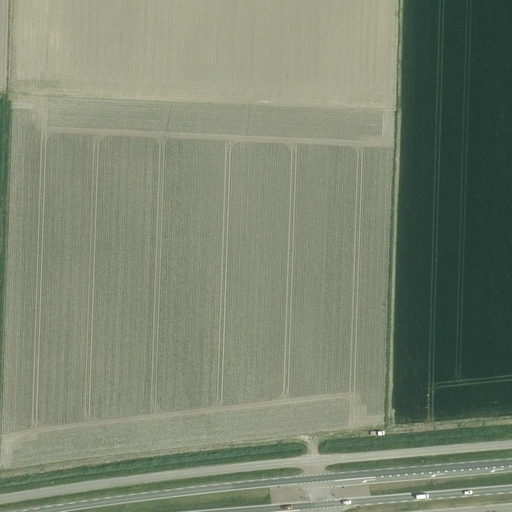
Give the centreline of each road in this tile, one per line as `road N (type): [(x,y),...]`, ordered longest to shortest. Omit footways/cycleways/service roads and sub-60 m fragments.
road 1 (unclassified): [(0,499),(314,460)]
road 2 (primary): [(316,482),(46,511)]
road 3 (unclassified): [(314,460),(511,444)]
road 4 (primary): [(511,463),(316,482)]
road 5 (primary): [(318,506),(511,489)]
